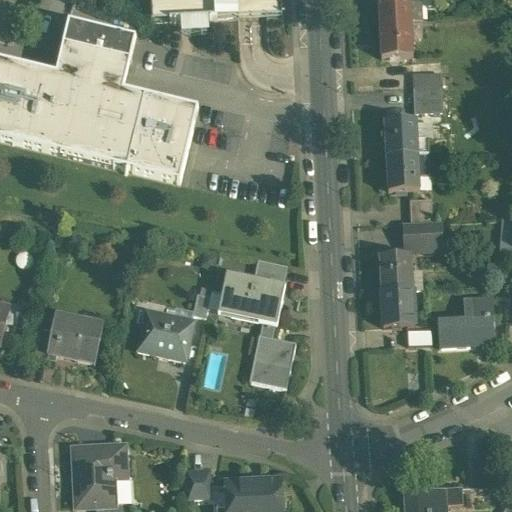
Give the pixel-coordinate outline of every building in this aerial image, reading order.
[(149,0),(151,25),(169,24),(169,25),(190,24),(236,22),(244,21),(256,21),(282,20),(281,0),(149,0)] [(377,0),(379,27),(410,25),(409,0),(377,0)] [(433,0),(409,0),(410,25),(420,25),(420,24),(421,24),(421,10),(434,10),(433,0)] [(410,25),(379,27),(380,64),(412,63),(410,25)] [(112,62),(130,66),(135,44),(69,28),(64,50),(112,62)] [(130,66),(64,50),(61,59),(56,79),(0,65),(0,142),(181,187),(199,114),(123,95),(128,75),(130,66)] [(440,77),(412,78),(413,92),(440,91),(440,77)] [(440,91),(413,92),(414,117),(441,116),(440,91)] [(417,128),(384,130),(385,161),(418,160),(417,128)] [(418,160),(385,161),(388,201),(420,199),(418,160)] [(431,207),(409,208),(410,230),(432,229),(431,207)] [(511,222),(498,223),(498,251),(511,250),(511,222)] [(410,230),(403,231),(404,259),(440,257),(439,229),(410,230)] [(410,263),(379,265),(381,299),(412,297),(410,263)] [(286,271),(258,265),(253,286),(281,293),(286,271)] [(281,293),(253,286),(253,287),(226,282),(218,318),(262,328),(258,343),(270,346),(281,293)] [(412,297),(381,299),(384,336),(414,334),(412,297)] [(209,304),(196,301),(192,322),(205,325),(209,304)] [(470,328),(436,330),(438,357),(493,354),(491,306),(469,307),(470,328)] [(0,313),(0,354),(9,316),(0,313)] [(192,328),(152,319),(149,332),(143,331),(137,356),(184,367),(192,328)] [(83,327),(81,335),(55,330),(53,337),(48,365),(56,367),(57,362),(95,370),(103,331),(83,327)] [(53,337),(40,334),(34,363),(48,365),(53,337)] [(429,339),(407,340),(407,355),(430,353),(429,339)] [(258,343),(248,387),(283,395),(293,351),(270,346),(258,343)] [(124,450),(73,452),(75,511),(87,511),(95,511),(114,511),(114,509),(127,508),(124,450)] [(489,462),(476,463),(477,497),(491,496),(489,462)] [(209,475),(186,476),(187,503),(210,502),(209,475)] [(280,511),(279,483),(226,486),(227,511),(280,511)] [(462,511),(462,497),(403,501),(403,511),(462,511)]
